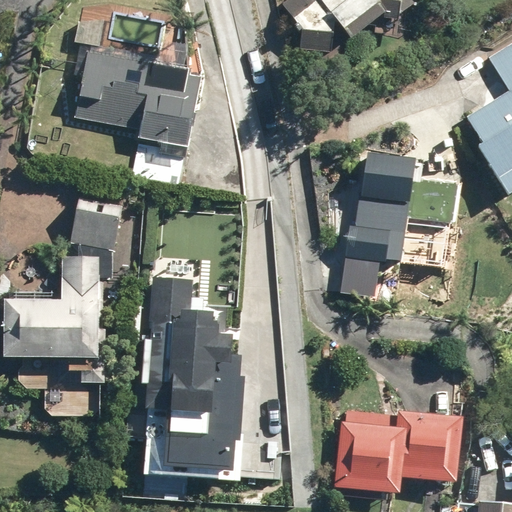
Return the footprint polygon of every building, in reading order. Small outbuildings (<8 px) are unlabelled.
[(283,0),(310,37),(344,38),(344,22),(357,39),(394,11),(391,7),(415,8),(414,0),(283,0)] [(511,46),(484,65),(503,94),(468,117),(486,145),(479,150),(511,200),(511,46)] [(74,128),(140,139),(138,152),(189,160),(192,148),(204,74),(86,55),(74,128)] [(364,198),(335,194),(322,291),(381,299),(384,271),(407,274),(409,260),(453,266),(458,225),(455,225),(460,184),(424,179),(427,161),(370,153),(364,198)] [(78,205),(69,243),(115,254),(123,215),(78,205)] [(211,211),(159,210),(158,259),(171,246),(182,242),(192,240),(202,241),(211,242),(211,211)] [(61,258),(62,300),(11,301),(13,366),(106,364),(104,257),(61,258)] [(149,283),(145,444),(214,446),(218,317),(191,316),(192,284),(149,283)] [(465,490),(470,419),(348,410),(342,495),(410,499),(411,486),(465,490)] [(242,451),(242,464),(221,464),(221,485),(286,486),(286,451),(242,451)] [(192,464),(167,464),(167,454),(147,454),(147,487),(192,487),(192,464)] [(511,511),(511,503),(458,502),(457,511),(511,511)]
